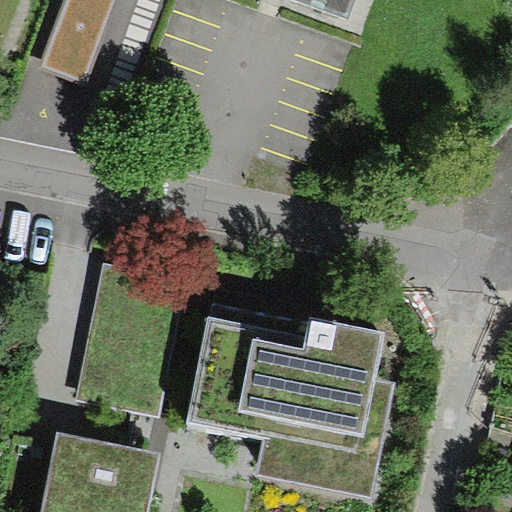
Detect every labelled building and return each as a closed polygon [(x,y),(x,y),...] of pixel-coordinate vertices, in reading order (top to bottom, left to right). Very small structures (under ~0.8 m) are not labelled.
[(115,0),(70,0),(69,5),(108,20),(115,0)] [(289,0),(289,1),(350,23),(357,0),(289,0)] [(108,20),(69,5),(44,72),(84,86),(108,20)] [(186,257),(116,242),(79,411),(149,426),(186,257)] [(381,348),(213,315),(191,428),(266,443),(259,477),(372,500),(393,392),(373,388),(381,348)] [(134,511),(147,447),(53,428),(36,511),(134,511)]
